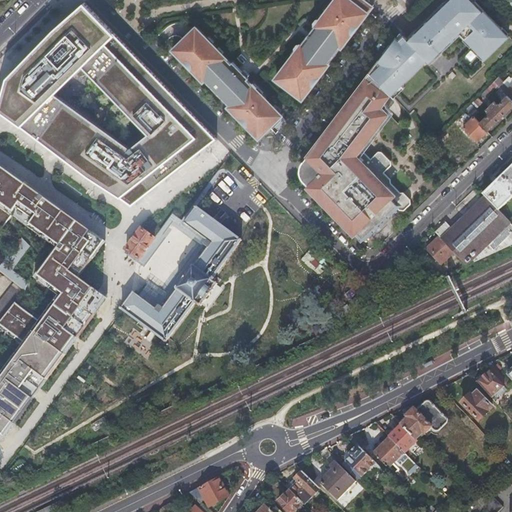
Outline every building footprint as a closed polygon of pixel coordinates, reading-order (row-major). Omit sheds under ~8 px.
[(278,79),(303,98),(329,63),(328,62),(340,46),(342,47),(374,4),(369,0),(336,0),(334,3),(333,2),(285,67),(286,68),(278,79)] [(391,95),(402,84),(428,60),(438,50),(441,53),(456,37),(454,36),(459,31),(461,33),(486,59),(487,58),(509,36),(486,12),(474,0),(448,0),(408,39),(401,32),(379,61),(380,62),(373,69),(370,73),(391,95)] [(132,205),(216,138),(134,54),(114,35),(82,2),(8,76),(0,102),(0,110),(21,126),(121,197),(132,205)] [(300,25),(306,28),(310,23),(304,18),(300,25)] [(182,42),(195,29),(190,23),(177,36),(182,42)] [(271,127),(277,133),(288,119),(258,88),(258,86),(255,83),(253,83),(249,79),(250,78),(234,61),(232,62),(197,27),(195,29),(182,42),(174,50),(204,81),(205,80),(230,105),(229,106),(260,138),(271,127)] [(438,50),(428,60),(431,63),(441,53),(438,50)] [(244,63),(248,59),(247,58),(242,53),(239,57),(244,63)] [(305,184),(346,227),(388,186),(391,183),(390,178),(384,171),(379,171),(376,174),(368,166),(371,163),(370,158),(361,149),(389,114),(382,107),(391,95),(370,73),(304,159),(303,161),(302,162),(301,167),(300,169),(300,172),(301,174),(301,175),(301,177),(303,180),(305,184)] [(507,95),(511,99),(511,77),(509,76),(503,81),(498,77),(493,81),(498,86),(500,88),(507,95)] [(498,86),(493,81),(481,93),(486,98),(498,86)] [(391,95),(394,98),(405,87),(402,84),(391,95)] [(479,123),(487,131),(511,106),(511,99),(507,95),(500,88),(495,93),(502,100),(497,104),(494,101),(486,109),(489,113),(479,123)] [(483,101),(478,96),(473,102),(478,107),(483,101)] [(472,103),(466,108),(474,116),(479,111),(472,103)] [(477,141),(487,131),(479,123),(474,117),(464,127),(477,141)] [(379,171),(384,171),(391,164),(391,160),(381,151),(377,151),(370,158),(371,163),(368,166),(376,174),(379,171)] [(0,163),(0,227),(1,229),(13,212),(30,224),(29,225),(58,247),(37,274),(63,293),(41,322),(13,301),(0,318),(0,325),(25,345),(0,378),(0,439),(1,440),(108,298),(79,277),(105,242),(0,163)] [(484,195),(498,210),(511,196),(511,165),(483,193),(484,195)] [(399,191),(391,183),(388,186),(396,194),(399,191)] [(346,227),(356,237),(403,191),(399,191),(396,194),(388,186),(346,227)] [(356,237),(361,242),(397,207),(399,209),(404,210),(411,203),(410,198),(404,191),(403,191),(356,237)] [(451,227),(441,237),(467,265),(511,243),(511,224),(498,210),(484,195),(451,227)] [(124,310),(166,341),(195,301),(200,305),(216,283),(211,279),(241,239),(233,233),(200,209),(196,207),(184,223),(193,229),(207,240),(203,244),(208,247),(194,266),(177,288),(163,307),(158,304),(156,307),(133,291),(121,308),(124,310)] [(440,238),(441,237),(451,227),(446,221),(435,232),(440,238)] [(141,228),(126,249),(138,258),(154,238),(141,228)] [(426,249),(440,264),(453,252),(439,237),(426,249)] [(0,269),(16,283),(20,278),(2,263),(0,266),(0,269)] [(11,282),(0,297),(0,318),(13,301),(22,289),(11,282)] [(477,382),(491,398),(494,396),(496,398),(504,390),(503,388),(504,387),(508,391),(511,388),(490,363),(484,366),(490,371),(477,382)] [(461,404),(478,421),(492,408),(477,392),(471,398),(470,396),(461,404)] [(401,425),(417,440),(423,434),(428,438),(432,434),(434,431),(435,431),(436,431),(437,431),(438,431),(439,431),(440,430),(446,424),(447,423),(447,422),(448,421),(447,421),(447,420),(447,419),(430,402),(429,401),(428,401),(427,401),(427,402),(426,402),(425,403),(416,411),(414,409),(399,423),(401,425)] [(390,437),(405,452),(406,453),(418,442),(417,440),(401,425),(394,432),(392,430),(387,434),(390,437)] [(357,445),(361,448),(365,444),(355,433),(348,436),(357,445)] [(390,437),(373,454),(388,469),(393,464),(404,453),(405,452),(390,437)] [(361,448),(357,445),(343,460),(345,462),(342,465),(358,481),(376,463),(361,448)] [(404,453),(393,464),(399,470),(400,471),(402,468),(409,475),(410,475),(418,467),(404,453)] [(500,466),(511,478),(511,476),(511,463),(507,458),(500,466)] [(331,471),(320,482),(338,500),(355,482),(346,473),(345,473),(335,462),(328,469),(331,471)] [(400,471),(399,470),(396,473),(404,481),(409,475),(402,468),(400,471)] [(289,492),(302,504),(304,505),(320,489),(302,471),(294,479),(297,481),(288,490),(289,492)] [(218,477),(190,492),(198,500),(203,497),(207,504),(211,505),(228,496),(218,477)] [(288,490),(297,481),(294,479),(286,488),(288,490)] [(471,494),(482,506),(490,499),(478,487),(471,494)] [(284,495),(277,502),(287,511),(294,511),(302,504),(289,492),(285,496),(284,495)] [(482,506),(488,511),(497,511),(503,507),(493,496),(490,499),(482,506)] [(59,501),(36,511),(57,511),(63,510),(59,501)] [(180,511),(170,503),(162,507),(166,511),(167,511),(211,511),(200,501),(189,511),(180,511)]
